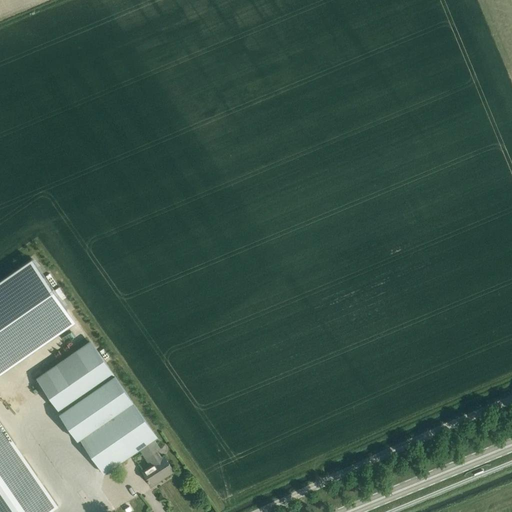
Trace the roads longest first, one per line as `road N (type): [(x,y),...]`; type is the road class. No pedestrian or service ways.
road 1 (unclassified): [(257,511),(511,397)]
road 2 (primary): [(343,511),(511,443)]
